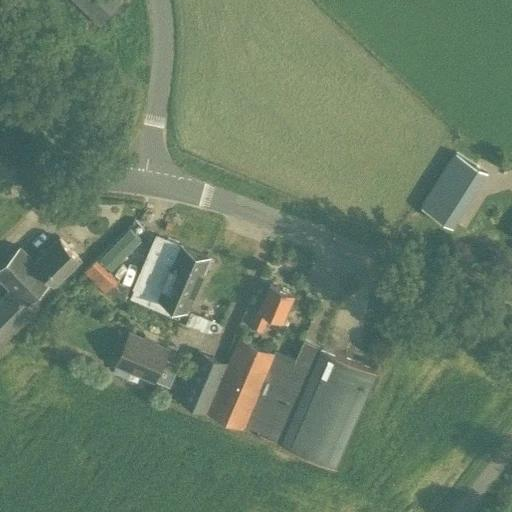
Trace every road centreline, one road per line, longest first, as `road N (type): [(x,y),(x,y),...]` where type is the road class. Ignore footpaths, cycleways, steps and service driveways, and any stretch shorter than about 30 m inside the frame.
road 1 (tertiary): [(511,317),(193,192),(143,183)]
road 2 (unclassified): [(143,183),(159,91),(157,0)]
road 3 (tertiary): [(0,181),(143,183)]
